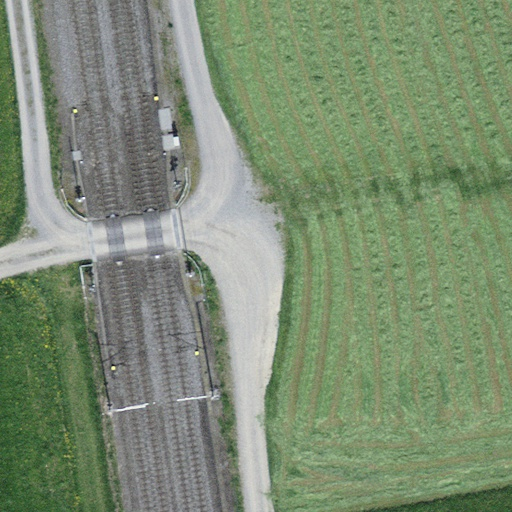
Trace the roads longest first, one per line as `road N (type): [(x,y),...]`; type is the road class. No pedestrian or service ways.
road 1 (track): [(211,190),(259,511)]
road 2 (track): [(21,0),(55,231)]
road 3 (track): [(211,190),(183,0)]
road 4 (track): [(55,231),(211,190)]
